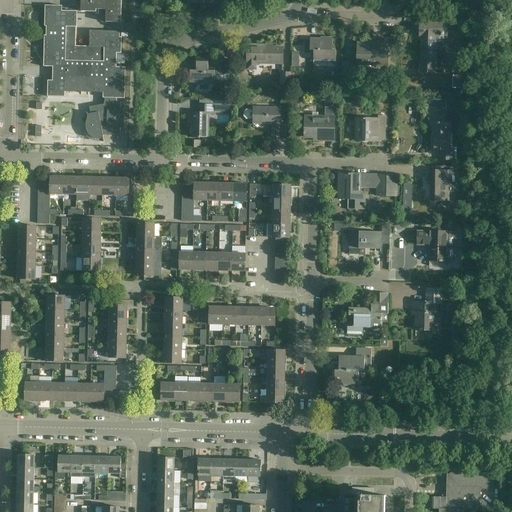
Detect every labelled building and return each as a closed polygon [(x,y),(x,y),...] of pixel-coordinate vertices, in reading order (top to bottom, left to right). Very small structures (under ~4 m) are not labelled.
[(81,0),(81,6),(81,12),(97,12),(97,10),(107,10),(106,22),(121,23),(121,0),(81,0)] [(422,71),(432,71),(433,71),(434,42),(447,42),(447,23),(421,23),(420,36),(423,36),(422,71)] [(47,26),(47,27),(46,36),(45,36),(44,66),(44,67),(53,67),(53,81),(48,81),(49,81),(48,96),(48,97),(58,97),(65,97),(65,91),(103,92),(103,97),(103,98),(105,98),(105,102),(104,102),(104,104),(89,107),(91,114),(88,114),(87,113),(87,112),(86,113),(87,114),(87,115),(88,115),(88,117),(88,118),(87,119),(87,120),(87,122),(86,124),(86,126),(86,128),(87,131),(88,133),(89,135),(91,137),(93,138),(96,139),(98,139),(101,139),(103,138),(104,142),(103,134),(108,133),(109,135),(120,135),(120,128),(125,128),(125,129),(123,109),(121,109),(121,103),(116,102),(117,98),(125,99),(125,98),(124,98),(125,68),(126,68),(116,67),(116,53),(121,54),(121,53),(121,38),(122,38),(122,37),(120,37),(120,32),(106,31),(106,32),(105,32),(105,31),(90,31),(90,32),(90,47),(76,47),(76,37),(72,36),(72,27),(72,26),(47,26)] [(321,39),(317,39),(310,39),(310,50),(314,51),(313,60),(336,61),(336,51),(332,51),(333,38),(325,38),(324,40),(321,40),(321,39)] [(358,44),(358,54),(358,62),(378,63),(378,68),(387,68),(387,40),(378,39),(378,44),(358,44)] [(248,45),(248,55),(247,63),(248,63),(248,69),(256,69),(256,63),(282,64),(283,48),(266,48),(266,46),(248,45)] [(190,83),(200,83),(214,83),(215,69),(208,69),(208,58),(197,58),(196,68),(190,68),(190,83)] [(219,62),(219,76),(225,76),(225,75),(234,75),(234,60),(225,60),(225,63),(219,62)] [(342,61),(342,76),(353,76),(353,61),(342,61)] [(282,73),(281,93),(289,93),(290,73),(282,73)] [(445,94),(426,94),(426,104),(444,104),(445,94)] [(232,100),(210,99),(209,106),(198,105),(198,113),(189,113),(189,120),(191,120),(191,137),(197,137),(197,138),(200,139),(200,137),(208,137),(208,114),(213,114),(214,106),(232,106),(232,100)] [(305,117),(305,127),(305,137),(320,137),(320,140),(334,140),(335,107),(325,107),(325,117),(305,117)] [(254,108),(253,112),(250,110),(247,110),(244,113),(244,117),(246,120),(250,120),(253,118),(253,128),(254,128),(254,123),(273,124),(272,138),(288,139),(288,126),(281,125),(281,108),(254,108)] [(378,117),(378,119),(374,119),(356,119),(356,141),(378,141),(378,139),(385,139),(385,117),(378,117)] [(440,160),(450,160),(454,160),(454,150),(449,149),(450,124),(442,124),(432,124),(432,133),(434,133),(433,150),(440,150),(440,160)] [(429,200),(439,200),(448,200),(449,186),(452,186),(453,172),(427,171),(426,183),(432,183),(432,189),(431,189),(431,199),(429,199),(429,200)] [(338,199),(348,199),(348,210),(356,210),(356,209),(359,209),(359,208),(365,208),(365,206),(366,206),(366,204),(365,204),(365,195),(359,195),(360,185),(370,185),(370,187),(380,188),(380,196),(396,197),(397,176),(360,175),(360,174),(339,174),(339,185),(342,186),(342,199),(338,199)] [(51,177),(51,182),(50,188),(50,194),(63,195),(63,178),(56,178),(56,177),(51,177)] [(72,178),(63,178),(63,195),(76,195),(77,177),(72,177),(72,178)] [(82,178),(77,177),(76,195),(90,195),(90,178),(82,178)] [(98,178),(90,178),(90,195),(102,196),(103,178),(98,178)] [(108,178),(103,178),(102,196),(116,196),(116,179),(108,179),(108,178)] [(124,179),(116,179),(116,196),(129,196),(129,179),(124,178),(124,179)] [(200,183),(195,183),(195,185),(194,192),(194,197),(194,201),(207,201),(208,184),(200,184),(200,183)] [(215,184),(208,184),(207,201),(220,202),(221,184),(215,184)] [(226,184),(221,184),(220,202),(234,202),(234,185),(226,184)] [(241,185),(234,185),(234,202),(247,202),(247,184),(241,184),(241,185)] [(291,185),(274,185),(273,198),(290,199),(290,191),(291,191),(291,185)] [(290,199),(273,198),(273,211),(291,212),(291,206),(290,206),(290,199)] [(291,212),(273,211),(273,224),(290,225),(290,217),(291,212)] [(256,218),(256,230),(266,230),(266,218),(256,218)] [(101,219),(84,219),(84,232),(100,233),(101,225),(101,219)] [(155,224),(137,223),(137,229),(138,229),(138,237),(155,237),(155,233),(155,224)] [(290,225),(273,224),(273,228),(272,238),(276,238),(288,238),(290,238),(290,232),(289,232),(290,225)] [(37,227),(19,226),(19,232),(20,232),(19,240),(36,240),(37,227)] [(100,233),(84,232),(83,245),(101,246),(101,240),(100,240),(100,233)] [(381,249),(381,239),(382,232),(350,232),(349,254),(365,255),(365,249),(381,249)] [(418,232),(417,245),(429,245),(429,261),(430,261),(439,261),(439,262),(442,262),(442,261),(455,261),(456,232),(430,232),(418,232)] [(155,237),(138,237),(137,244),(137,250),(154,250),(155,237)] [(36,240),(19,240),(19,247),(19,253),(36,253),(36,240)] [(101,246),(83,245),(83,258),(100,259),(100,251),(101,251),(101,246)] [(154,250),(137,250),(137,255),(137,263),(154,263),(154,250)] [(36,253),(19,253),(18,258),(19,258),(19,266),(36,267),(36,253)] [(193,253),(180,253),(180,260),(179,270),(185,270),(185,269),(192,270),(193,253)] [(206,253),(193,253),(192,270),(200,270),(205,270),(206,253)] [(219,253),(206,253),(205,270),(211,271),(211,270),(218,270),(219,253)] [(232,254),(219,253),(218,270),(226,270),(226,271),(232,271),(232,254)] [(246,254),(232,254),(232,271),(237,271),(245,271),(246,254)] [(100,259),(83,258),(83,271),(100,272),(100,266),(100,259)] [(154,263),(137,263),(137,270),(136,270),(136,276),(154,276),(154,263)] [(36,267),(19,266),(19,273),(18,273),(18,279),(36,280),(36,267)] [(415,330),(425,330),(434,330),(434,313),(441,313),(442,290),(426,290),(426,303),(412,302),(412,312),(416,313),(415,330)] [(388,294),(372,293),(371,310),(363,310),(363,308),(348,308),(348,316),(354,316),(354,326),(352,326),(352,327),(347,327),(347,334),(362,335),(362,327),(371,328),(380,328),(380,329),(381,329),(381,320),(388,320),(388,294)] [(47,304),(47,310),(65,310),(65,296),(48,296),(48,304),(47,304)] [(183,298),(166,297),(166,305),(165,305),(165,311),(183,311),(183,298)] [(0,302),(0,316),(10,317),(11,309),(12,303),(0,302)] [(110,305),(110,315),(110,318),(126,319),(127,311),(127,306),(110,305)] [(215,307),(210,307),(209,324),(223,325),(223,308),(215,308),(215,307)] [(231,308),(223,308),(223,325),(236,325),(236,308),(231,307),(231,308)] [(241,308),(236,308),(236,325),(248,325),(249,308),(241,308)] [(257,309),(249,308),(248,325),(261,325),(262,308),(257,308),(257,309)] [(267,308),(262,308),(261,325),(275,326),(275,309),(267,309),(267,308)] [(65,310),(47,310),(47,314),(48,315),(48,323),(64,323),(65,310)] [(183,311),(165,311),(165,316),(166,316),(166,324),(182,324),(183,311)] [(10,317),(0,316),(0,329),(11,330),(11,324),(10,324),(10,317)] [(126,319),(110,318),(109,331),(127,331),(127,326),(126,326),(126,319)] [(64,323),(48,323),(47,330),(47,336),(64,336),(64,323)] [(182,324),(166,324),(165,331),(165,337),(182,337),(182,324)] [(11,330),(0,329),(0,341),(10,342),(10,335),(11,335),(11,330)] [(127,331),(109,331),(109,344),(126,344),(126,337),(127,337),(127,331)] [(64,336),(47,336),(47,340),(47,348),(64,349),(64,336)] [(182,337),(165,337),(165,342),(165,350),(182,350),(182,337)] [(10,342),(0,341),(0,355),(10,356),(10,350),(10,342)] [(126,344),(109,344),(109,358),(126,358),(126,353),(126,352),(126,344)] [(64,349),(47,348),(47,356),(46,356),(46,361),(56,362),(64,362),(64,349)] [(339,356),(339,370),(359,370),(371,371),(371,349),(356,349),(356,357),(339,356)] [(182,350),(165,350),(165,357),(164,357),(164,363),(182,364),(182,350)] [(285,351),(268,350),(268,363),(284,364),(285,356),(285,351)] [(284,364),(268,363),(267,376),(285,377),(285,371),(284,371),(284,364)] [(359,370),(339,370),(335,370),(335,369),(334,369),(334,370),(335,370),(334,390),(342,391),(342,385),(359,385),(359,370)] [(285,377),(267,376),(267,390),(284,390),(284,382),(285,382),(285,377)] [(31,400),(38,400),(39,383),(26,383),(25,400),(31,400)] [(52,383),(39,383),(38,400),(46,400),(46,401),(52,401),(52,383)] [(65,384),(52,383),(52,401),(57,401),(57,400),(65,401),(65,384)] [(167,400),(175,400),(175,383),(162,383),(161,400),(167,401),(167,400)] [(188,384),(175,383),(175,400),(182,400),(182,401),(187,401),(188,384)] [(78,384),(65,384),(65,401),(72,401),(78,402),(78,384)] [(91,384),(78,384),(78,402),(83,402),(83,401),(91,401),(91,384)] [(104,384),(91,384),(91,401),(98,401),(98,402),(104,402),(104,396),(104,390),(104,384)] [(200,384),(188,384),(187,401),(193,401),(200,401),(200,384)] [(214,384),(200,384),(200,401),(208,401),(208,402),(214,402),(214,384)] [(227,384),(214,384),(214,402),(219,402),(219,401),(227,401),(227,384)] [(240,385),(227,384),(227,401),(234,401),(234,402),(240,402),(240,385)] [(284,390),(267,390),(267,403),(284,403),(284,397),(284,390)] [(18,455),(18,468),(35,468),(35,455),(18,455)] [(44,469),(47,469),(52,469),(53,456),(45,456),(44,469)] [(71,456),(59,456),(59,472),(55,472),(55,480),(64,480),(64,473),(71,473),(71,456)] [(84,456),(71,456),(71,473),(71,477),(83,477),(84,456)] [(96,457),(84,456),(83,477),(96,478),(96,474),(95,474),(96,457)] [(108,457),(96,457),(95,474),(96,474),(108,474),(108,457)] [(121,457),(108,457),(108,474),(120,474),(120,478),(126,478),(127,465),(126,465),(121,465),(121,457)] [(158,458),(158,471),(174,471),(175,458),(158,458)] [(198,476),(211,476),(211,459),(199,459),(198,476)] [(224,459),(211,459),(211,476),(223,476),(224,459)] [(236,460),(224,459),(223,476),(235,476),(236,460)] [(248,460),(236,460),(235,476),(248,477),(248,460)] [(261,460),(248,460),(248,477),(260,477),(261,460)] [(35,468),(18,468),(17,480),(34,480),(35,468)] [(174,471),(158,471),(157,483),(174,484),(174,471)] [(495,473),(452,472),(452,473),(453,473),(453,479),(447,479),(446,492),(443,495),(443,497),(431,497),(431,502),(430,502),(430,504),(431,504),(431,509),(439,509),(439,511),(466,511),(466,510),(494,511),(481,497),(481,489),(494,490),(495,473)] [(193,492),(218,494),(219,487),(206,486),(206,476),(194,475),(193,492)] [(34,480),(17,480),(17,492),(34,493),(40,493),(40,487),(34,487),(34,480)] [(174,484),(157,483),(157,495),(174,496),(174,484)] [(374,489),(362,489),(362,495),(359,495),(359,496),(360,496),(359,511),(384,511),(385,509),(382,509),(383,496),(386,496),(374,495),(374,489)] [(34,493),(17,492),(17,505),(34,505),(34,493)] [(113,492),(107,492),(107,496),(107,501),(115,501),(116,501),(126,501),(126,494),(113,494),(113,492)] [(68,495),(55,495),(55,506),(67,506),(68,495)] [(174,496),(157,495),(157,508),(174,508),(174,496)]
